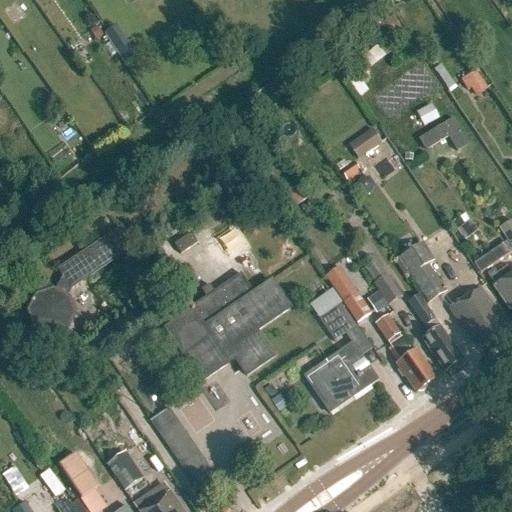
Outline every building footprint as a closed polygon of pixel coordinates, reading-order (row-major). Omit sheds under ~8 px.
[(133,54),(114,26),(103,33),(122,61),(133,54)] [(376,66),(392,53),(381,40),(366,52),(367,54),(354,64),(363,74),(375,65),(376,66)] [(444,65),(436,70),(451,92),(458,87),(444,65)] [(460,81),(471,99),(486,90),(475,72),(460,81)] [(413,118),(427,112),(423,101),(408,107),(413,118)] [(452,120),(418,141),(425,153),(448,139),(457,154),(468,147),(452,120)] [(375,130),(350,147),(360,161),(385,145),(375,130)] [(499,231),(511,249),(511,224),(511,223),(499,231)] [(71,290),(131,249),(118,231),(58,271),(63,278),(56,292),(53,292),(36,297),(28,314),(34,331),(50,338),(66,332),(75,317),(69,299),(66,298),(71,290)] [(442,255),(452,245),(440,233),(430,242),(442,255)] [(191,235),(174,246),(181,257),(198,246),(191,235)] [(421,244),(399,259),(429,306),(446,294),(428,267),(434,263),(421,244)] [(373,258),(360,267),(388,308),(401,299),(373,258)] [(511,275),(511,276),(506,268),(497,275),(494,271),(487,276),(494,286),(492,288),(510,313),(511,312),(511,275)] [(187,309),(188,311),(191,315),(165,332),(201,384),(235,361),(246,378),(273,360),(255,334),(290,310),(272,284),(253,296),(239,276),(213,294),(208,287),(201,293),(205,299),(191,309),(189,307),(187,309)] [(310,316),(333,298),(323,285),(300,303),(310,316)] [(480,290),(449,311),(470,342),(474,340),(482,352),(506,335),(492,315),(495,313),(480,290)] [(342,307),(355,326),(371,315),(358,296),(342,307)] [(420,300),(411,306),(425,328),(434,322),(420,300)] [(355,329),(340,306),(318,320),(334,343),(355,329)] [(400,335),(388,317),(376,326),(401,363),(397,366),(416,394),(436,381),(416,352),(412,355),(399,336),(400,335)] [(433,355),(445,373),(460,362),(452,351),(454,350),(440,328),(421,341),(431,357),(433,355)] [(353,345),(311,373),(337,411),(379,383),(353,345)] [(38,369),(53,390),(82,370),(67,349),(38,369)] [(269,403),(277,415),(286,409),(278,397),(269,403)] [(148,423),(197,494),(216,481),(167,411),(148,423)] [(118,455),(99,469),(119,495),(138,481),(118,455)] [(0,471),(9,488),(20,483),(9,462),(0,466),(0,471)] [(32,471),(45,495),(57,488),(44,464),(32,471)] [(81,475),(66,479),(69,489),(84,485),(81,475)] [(90,485),(76,492),(86,511),(100,505),(90,485)] [(181,511),(169,493),(141,511),(181,511)] [(77,511),(72,503),(66,507),(62,501),(50,509),(51,511),(77,511)] [(10,511),(30,511),(24,502),(10,511)]
